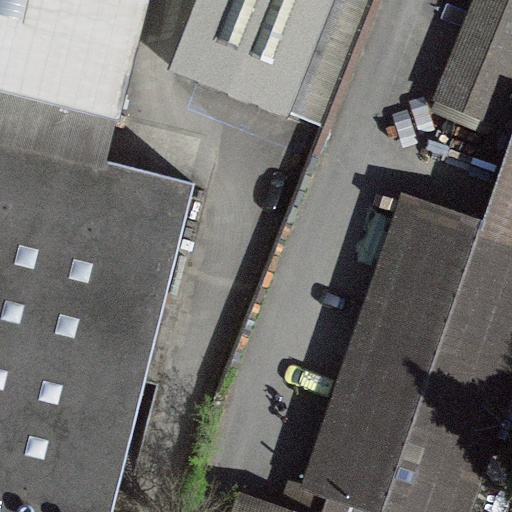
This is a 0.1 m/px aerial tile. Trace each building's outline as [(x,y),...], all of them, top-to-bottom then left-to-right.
[(0,0),(0,82),(115,112),(143,0),(0,0)] [(320,125),(369,0),(202,0),(176,69),(320,125)] [(511,0),(476,0),(436,98),(492,122),(511,72),(511,0)] [(111,511),(195,183),(0,133),(0,511),(111,511)] [(511,157),(486,234),(401,205),(305,486),(380,511),(467,511),(511,381),(511,157)] [(282,510),(244,497),(238,511),(380,511),(305,486),(292,481),(282,510)]
